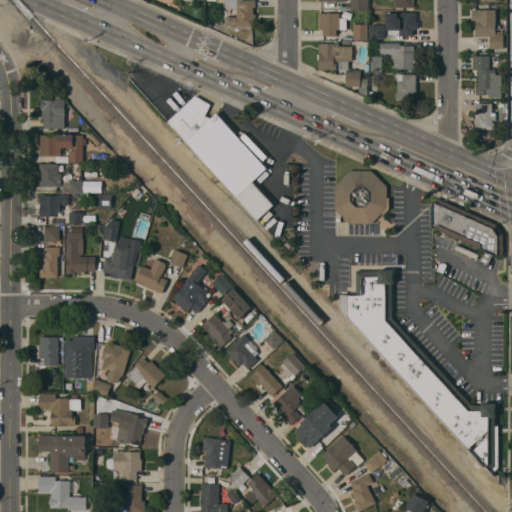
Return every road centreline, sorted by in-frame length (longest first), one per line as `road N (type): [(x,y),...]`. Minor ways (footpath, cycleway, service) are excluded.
road 1 (residential): [(0,57),(14,120),(11,511)]
road 2 (residential): [(14,308),(110,308),(160,326),(331,511)]
road 3 (primary): [(511,180),(365,114)]
road 4 (residential): [(449,0),(450,153)]
road 5 (residential): [(217,380),(178,436),(174,511)]
road 6 (primary): [(388,156),(511,212)]
